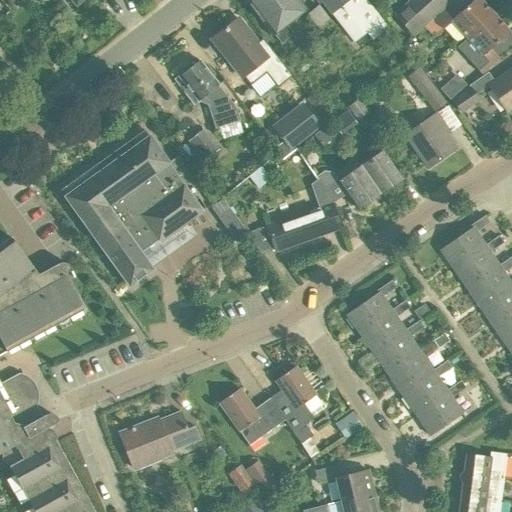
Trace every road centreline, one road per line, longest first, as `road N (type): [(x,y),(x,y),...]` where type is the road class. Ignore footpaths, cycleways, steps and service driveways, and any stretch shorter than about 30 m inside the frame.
road 1 (residential): [(124,511),(80,400),(302,309)]
road 2 (tertiary): [(0,153),(191,0)]
road 3 (residential): [(411,511),(390,445),(302,309)]
road 4 (residential): [(302,309),(493,180)]
